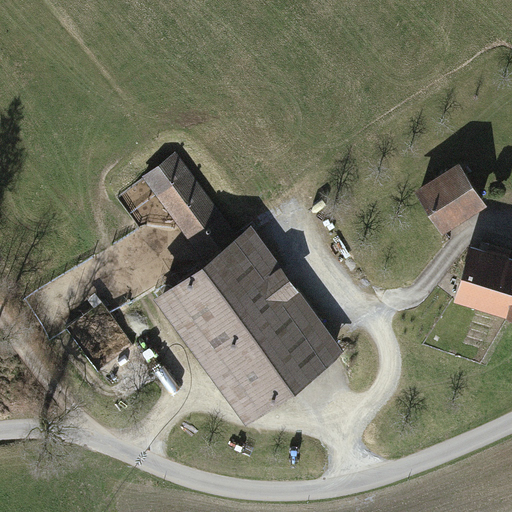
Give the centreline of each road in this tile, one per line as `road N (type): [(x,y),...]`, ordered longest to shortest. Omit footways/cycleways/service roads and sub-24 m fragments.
road 1 (unclassified): [(0,431),(86,435),(186,482),(257,494),(361,482),(511,421)]
road 2 (track): [(86,435),(0,315)]
